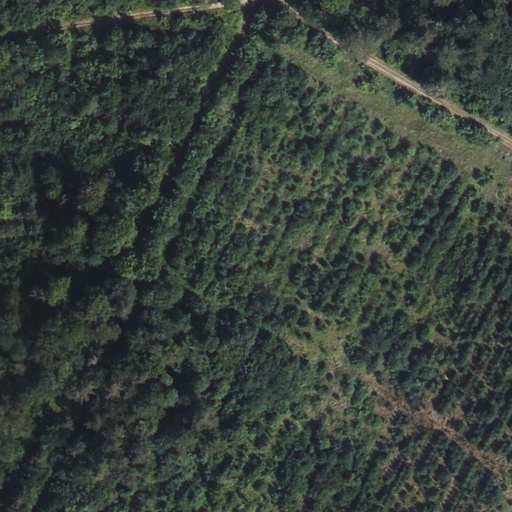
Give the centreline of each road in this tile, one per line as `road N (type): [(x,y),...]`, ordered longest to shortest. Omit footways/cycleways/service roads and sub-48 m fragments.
road 1 (track): [(0,506),(263,0)]
road 2 (unknown): [(511,140),(267,0)]
road 3 (track): [(0,44),(253,0)]
